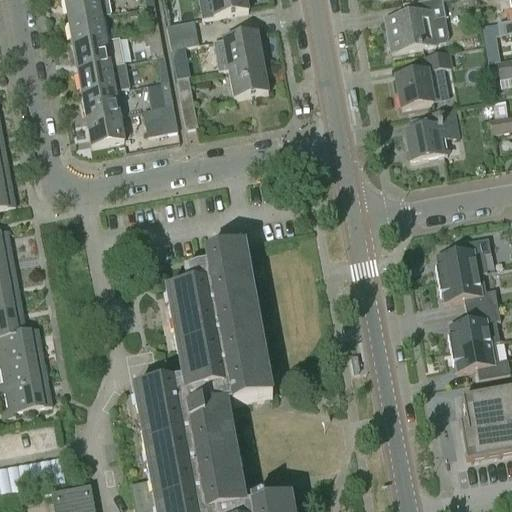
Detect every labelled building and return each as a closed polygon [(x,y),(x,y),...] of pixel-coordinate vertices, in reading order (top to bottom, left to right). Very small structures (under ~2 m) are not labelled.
[(104,0),(71,0),(63,2),(67,26),(100,20),(109,19),(104,0)] [(151,0),(143,0),(146,12),(153,11),(151,0)] [(244,0),(208,0),(213,22),(247,16),(244,0)] [(511,0),(497,0),(498,4),(509,2),(511,12),(504,14),(506,26),(497,28),(506,26),(511,25),(511,0)] [(404,19),(384,23),(390,58),(435,49),(435,47),(447,45),(447,41),(445,30),(446,29),(444,21),(440,1),(402,8),(404,19)] [(153,11),(146,12),(150,38),(158,36),(153,11)] [(100,20),(67,26),(72,52),(105,46),(104,45),(100,20)] [(511,25),(506,26),(497,28),(499,40),(511,38),(511,25)] [(193,26),(166,31),(168,43),(195,38),(193,26)] [(158,36),(150,38),(155,63),(162,61),(158,36)] [(195,38),(168,43),(170,55),(197,50),(195,38)] [(256,39),(221,45),(227,75),(261,69),(256,39)] [(105,46),(72,52),(76,77),(109,71),(123,69),(118,42),(104,45),(105,46)] [(426,76),(395,82),(401,114),(432,108),(426,77),(462,71),(459,57),(424,63),(426,76)] [(162,61),(155,63),(159,87),(167,86),(162,61)] [(486,69),(487,76),(496,75),(500,95),(511,92),(511,64),(507,66),(486,69)] [(261,69),(227,75),(232,104),(267,98),(261,69)] [(109,71),(76,77),(81,102),(114,96),(109,71)] [(186,82),(175,84),(180,112),(191,110),(186,82)] [(167,86),(159,87),(164,112),(171,111),(167,86)] [(114,96),(81,102),(85,127),(118,121),(114,96)] [(164,112),(160,113),(164,138),(176,136),(171,111),(164,112)] [(433,132),(405,137),(410,166),(446,160),(443,144),(456,141),(452,116),(431,120),(433,132)] [(118,121),(85,127),(90,152),(123,146),(118,121)] [(511,121),(488,125),(490,140),(511,136),(511,121)] [(0,187),(10,186),(5,160),(0,161),(0,187)] [(0,213),(14,211),(10,186),(0,187),(0,213)] [(0,264),(11,262),(6,236),(0,237),(0,264)] [(490,259),(487,244),(453,250),(455,259),(435,262),(437,272),(434,272),(437,287),(480,278),(481,278),(486,278),(483,260),(490,259)] [(93,511),(89,491),(50,499),(52,511),(290,511),(289,503),(244,511),(225,411),(271,403),(243,251),(204,258),(206,271),(182,276),(185,293),(164,297),(180,386),(131,395),(148,486),(132,488),(136,511),(93,511)] [(0,289),(15,287),(11,262),(0,264),(0,289)] [(485,297),(481,278),(480,278),(437,287),(439,299),(441,298),(443,308),(463,305),(465,317),(497,311),(494,295),(485,297)] [(0,315),(20,312),(15,287),(0,289),(0,315)] [(499,326),(497,311),(465,317),(467,328),(447,331),(449,341),(447,342),(449,356),(492,348),(494,347),(494,348),(499,347),(495,327),(499,326)] [(0,341),(25,337),(24,337),(20,312),(0,315),(0,341)] [(0,357),(1,362),(0,362),(0,371),(3,371),(2,367),(42,360),(37,334),(24,337),(25,337),(0,341),(0,357)] [(497,366),(494,348),(494,347),(492,348),(449,356),(451,368),(454,368),(456,377),(475,374),(478,385),(509,380),(506,365),(497,366)] [(6,387),(0,388),(0,397),(7,396),(7,392),(46,385),(42,360),(2,367),(3,371),(6,387)] [(10,412),(0,414),(0,415),(1,423),(14,421),(13,417),(51,410),(46,385),(7,392),(7,396),(10,412)] [(511,394),(461,404),(465,427),(458,428),(465,468),(511,459),(511,394)]
